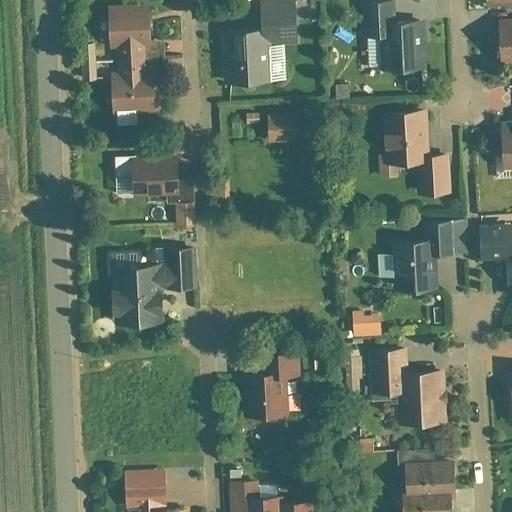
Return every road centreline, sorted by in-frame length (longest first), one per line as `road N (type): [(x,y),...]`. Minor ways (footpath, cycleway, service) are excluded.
road 1 (residential): [(65,511),(40,0)]
road 2 (residential): [(481,511),(472,299)]
road 3 (residential): [(213,511),(196,324)]
